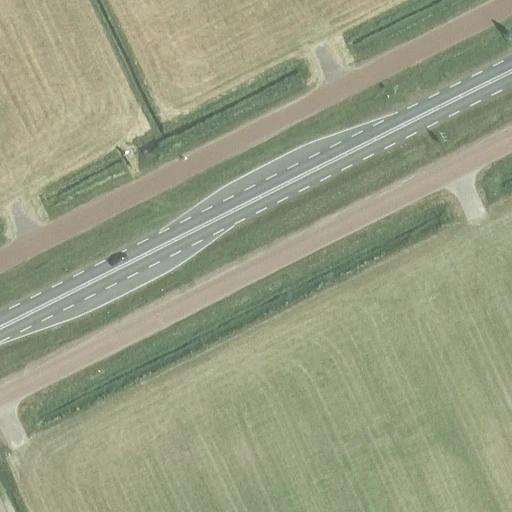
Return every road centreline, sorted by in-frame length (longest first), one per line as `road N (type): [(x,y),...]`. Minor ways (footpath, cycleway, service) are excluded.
road 1 (unclassified): [(0,402),(511,144)]
road 2 (unclassified): [(0,258),(511,2)]
road 3 (primary): [(0,326),(511,72)]
